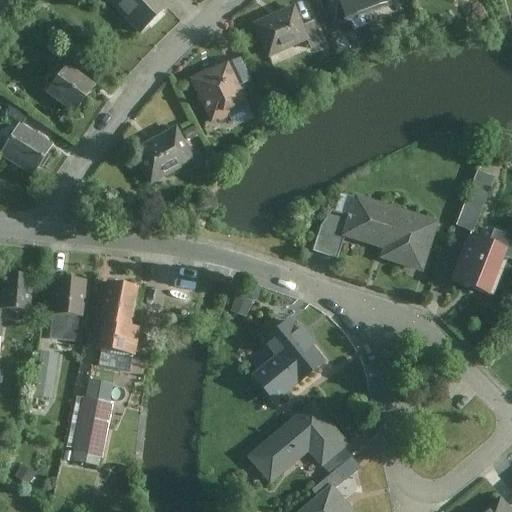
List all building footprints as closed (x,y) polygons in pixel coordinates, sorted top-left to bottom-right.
[(167,7),(160,0),(105,0),(139,34),(167,7)] [(386,0),(323,0),(334,29),(390,9),(386,0)] [(294,7),(252,25),(268,60),(306,44),(309,42),(303,28),(294,7)] [(314,23),(303,28),(309,42),(306,44),(311,53),(324,46),(314,23)] [(23,44),(41,43),(40,26),(22,27),(23,44)] [(226,66),(190,83),(210,125),(245,109),(237,90),(226,66)] [(92,89),(65,69),(46,95),(72,115),(92,89)] [(250,83),(237,90),(245,109),(249,116),(263,109),(250,83)] [(50,149),(17,129),(0,157),(32,177),(50,149)] [(192,164),(175,130),(132,152),(150,186),(192,164)] [(438,226),(354,199),(348,219),(341,239),(343,239),(384,252),(381,261),(422,274),(438,226)] [(473,235),(481,211),(465,205),(457,229),(473,235)] [(341,239),(348,219),(332,214),(321,229),(313,254),(337,262),(343,239),(341,239)] [(489,246),(471,240),(454,286),(491,300),(506,260),(511,262),(511,240),(494,233),(489,246)] [(0,311),(30,313),(32,279),(2,277),(0,302),(0,311)] [(80,346),(86,283),(54,280),(48,343),(80,346)] [(129,330),(136,291),(105,286),(97,327),(100,327),(95,352),(133,360),(138,331),(129,330)] [(257,336),(264,344),(280,330),(274,322),(257,336)] [(324,365),(289,323),(280,330),(264,344),(262,345),(275,361),(251,379),(274,407),(324,365)] [(56,398),(58,352),(39,351),(36,396),(56,398)] [(97,468),(109,406),(84,402),(72,464),(97,468)] [(313,406),(247,461),(270,489),(307,456),(321,473),(323,471),(345,452),(349,448),(313,406)] [(345,452),(323,471),(329,478),(351,459),(345,452)] [(312,495),(318,502),(331,491),(341,482),(335,476),(312,495)] [(348,511),(331,491),(318,502),(305,511),(348,511)] [(510,511),(501,501),(487,511),(510,511)]
